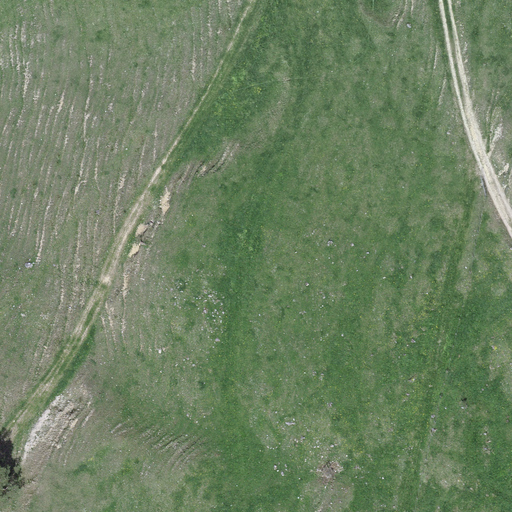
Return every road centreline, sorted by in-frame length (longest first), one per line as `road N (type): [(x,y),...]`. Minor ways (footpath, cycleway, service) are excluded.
road 1 (track): [(254,0),(55,368),(0,443)]
road 2 (track): [(511,237),(457,85),(440,0)]
